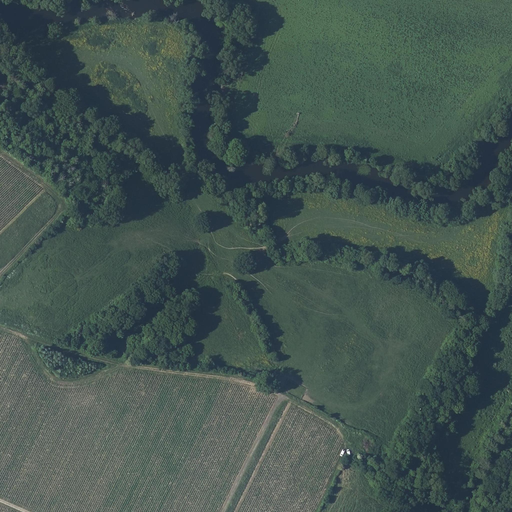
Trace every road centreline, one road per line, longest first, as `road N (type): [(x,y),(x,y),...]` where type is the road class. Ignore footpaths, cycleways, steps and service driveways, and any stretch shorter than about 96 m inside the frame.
road 1 (track): [(221,511),(279,392),(254,316),(225,278)]
road 2 (track): [(66,349),(279,392)]
